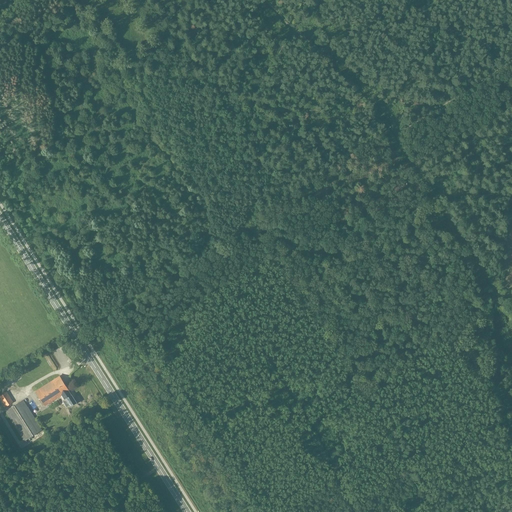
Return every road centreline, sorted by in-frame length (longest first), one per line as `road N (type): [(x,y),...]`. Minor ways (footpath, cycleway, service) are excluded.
road 1 (secondary): [(186,511),(0,217)]
road 2 (track): [(353,511),(324,444),(257,340),(187,266),(210,249)]
road 3 (track): [(210,249),(252,224),(295,248),(337,248),(370,238),(434,197)]
road 4 (track): [(511,334),(495,291),(394,135)]
road 5 (track): [(391,130),(293,27)]
road 6 (track): [(74,335),(187,266)]
road 7 (track): [(107,409),(171,511)]
